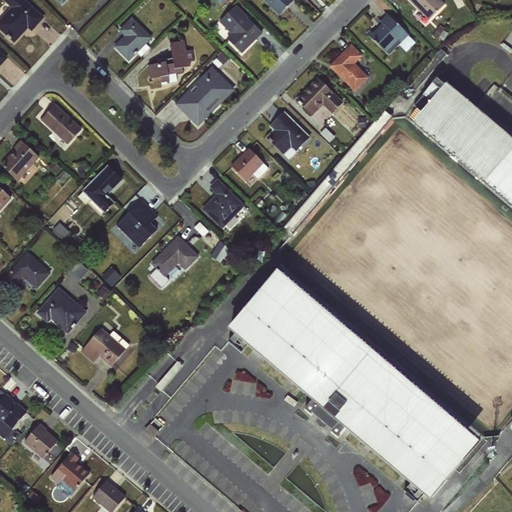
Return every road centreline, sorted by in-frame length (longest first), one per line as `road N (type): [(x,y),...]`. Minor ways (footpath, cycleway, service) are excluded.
road 1 (residential): [(0,328),(210,511)]
road 2 (residential): [(357,0),(194,155)]
road 3 (residential): [(194,155),(70,40),(42,68)]
road 4 (residential): [(42,68),(164,183),(194,155)]
